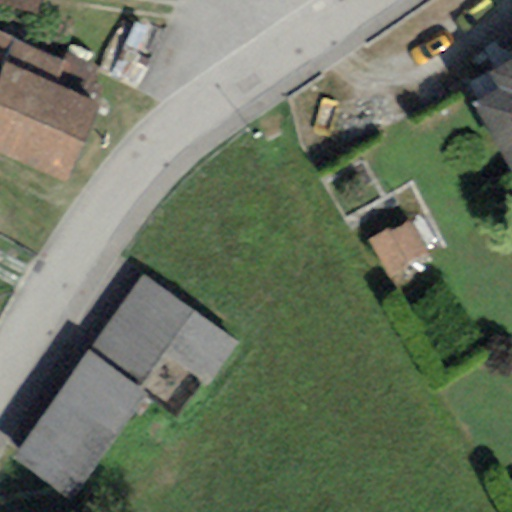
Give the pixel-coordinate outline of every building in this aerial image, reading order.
[(0,0),(0,1),(34,9),(36,0),(0,0)] [(498,79),(472,94),(511,165),(511,49),(488,62),(498,79)] [(0,147),(62,175),(96,100),(6,60),(0,73),(0,147)] [(393,274),(426,262),(415,233),(382,245),(393,274)] [(23,455),(93,500),(185,361),(217,382),(248,336),(145,269),(23,455)]
